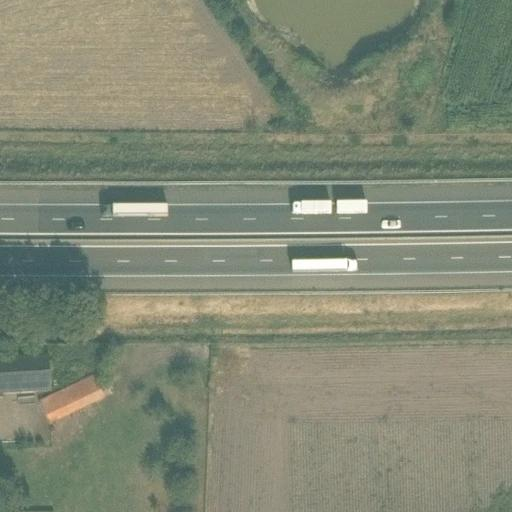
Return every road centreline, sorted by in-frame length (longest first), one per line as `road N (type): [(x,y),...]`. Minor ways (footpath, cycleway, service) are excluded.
road 1 (motorway): [(511,217),(0,219)]
road 2 (motorway): [(0,260),(511,259)]
